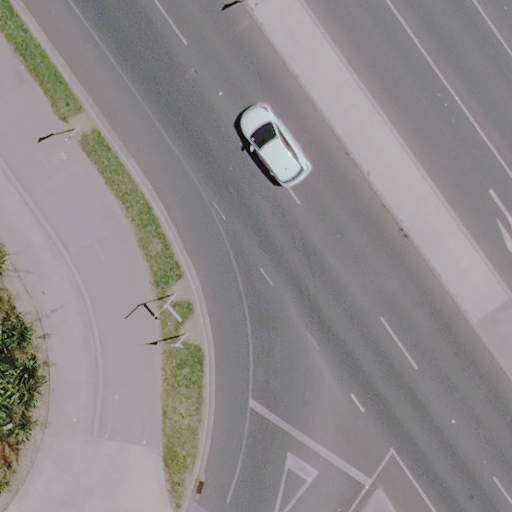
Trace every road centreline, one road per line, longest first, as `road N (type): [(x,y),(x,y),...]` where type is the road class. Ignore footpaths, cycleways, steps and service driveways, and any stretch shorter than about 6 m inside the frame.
road 1 (secondary): [(346,291),(144,0)]
road 2 (secondary): [(504,511),(346,291)]
road 3 (secondary): [(272,511),(304,441),(346,291)]
